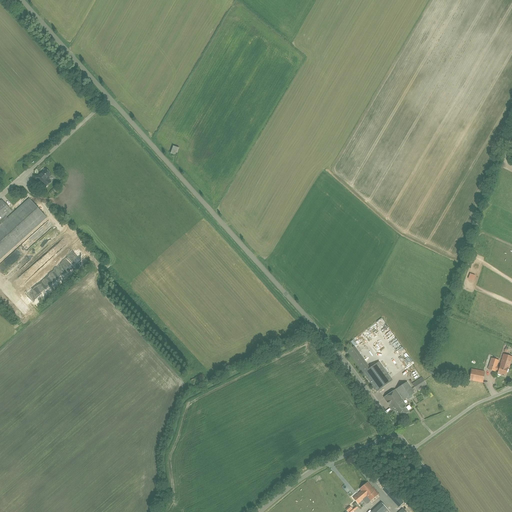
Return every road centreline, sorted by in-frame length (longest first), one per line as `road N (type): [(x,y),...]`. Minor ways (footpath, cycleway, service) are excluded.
road 1 (unclassified): [(397,433),(329,342),(20,0)]
road 2 (unclassified): [(259,511),(321,465),(397,433)]
road 3 (unclassified): [(409,450),(473,405),(511,389)]
